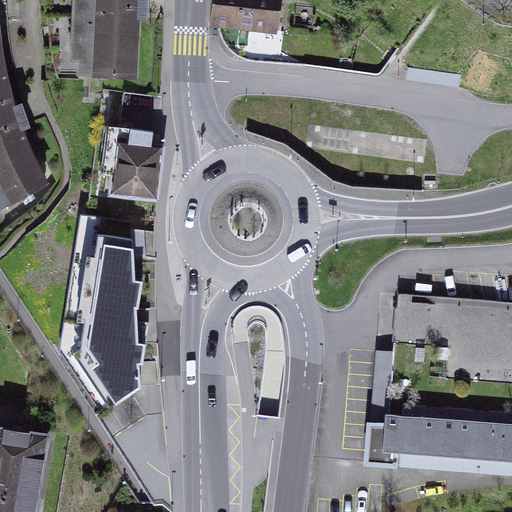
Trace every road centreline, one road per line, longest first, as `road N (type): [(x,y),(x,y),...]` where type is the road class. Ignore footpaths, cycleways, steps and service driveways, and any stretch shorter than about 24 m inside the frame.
road 1 (residential): [(286,511),(306,334),(280,270)]
road 2 (unknown): [(336,321),(404,258),(511,247)]
road 3 (primary): [(205,511),(203,321)]
road 4 (primary): [(511,206),(453,217),(373,217)]
